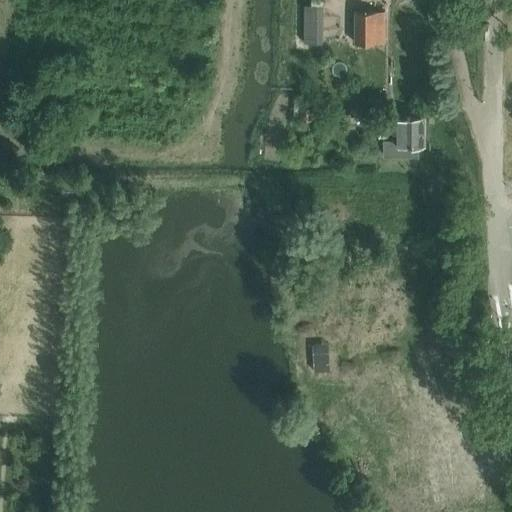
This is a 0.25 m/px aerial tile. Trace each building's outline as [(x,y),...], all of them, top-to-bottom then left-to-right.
[(305,6),(305,43),(317,43),(317,6),(305,6)] [(355,44),(385,43),(385,11),(355,12),(355,44)] [(315,118),(316,106),(299,105),(299,117),(315,118)] [(384,141),(384,155),(417,154),(417,146),(424,146),(424,117),(390,117),(390,126),(397,126),(398,141),(384,141)] [(76,193),(76,179),(62,179),(62,193),(76,193)]
